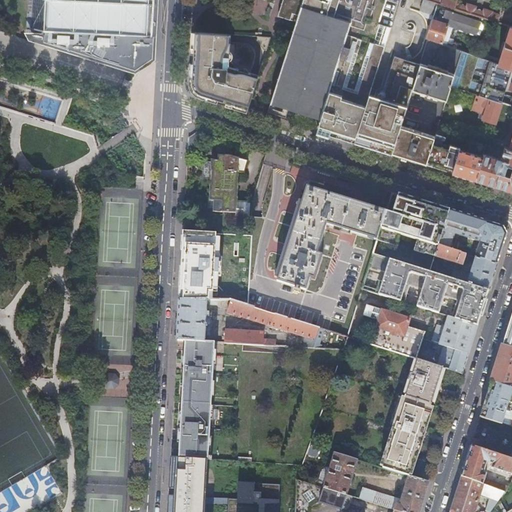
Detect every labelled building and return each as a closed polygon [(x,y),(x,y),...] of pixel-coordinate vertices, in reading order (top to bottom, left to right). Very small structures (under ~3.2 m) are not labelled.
[(30,0),(29,32),(33,42),(86,59),(135,74),(146,67),(155,60),(157,36),(158,0),(30,0)] [(339,0),(285,0),(280,17),(296,22),(271,103),(321,119),(345,42),(351,22),(334,17),(339,0)] [(356,8),(359,0),(339,0),(334,17),(351,22),(356,8)] [(383,0),(359,0),(356,8),(391,20),(393,17),(379,13),(383,0)] [(434,13),(437,3),(427,0),(423,0),(420,9),(434,13)] [(427,0),(437,3),(497,22),(499,17),(497,14),(492,12),(492,11),(483,8),(482,12),(480,11),(480,10),(479,10),(478,9),(477,9),(476,10),(475,10),(476,6),(466,3),(465,7),(464,6),(463,5),(463,4),(462,4),(460,4),(460,5),(458,4),(459,1),(456,0),(427,0)] [(356,8),(345,42),(321,119),(317,131),(317,134),(323,136),(329,138),(330,135),(343,139),(354,142),(369,94),(391,20),(356,8)] [(440,22),(432,20),(426,38),(428,39),(427,40),(441,44),(447,24),(476,34),(480,22),(444,10),(440,22)] [(511,26),(510,26),(498,63),(511,68),(511,67),(511,26)] [(241,67),(238,69),(233,68),(234,66),(231,60),(229,60),(231,59),(232,58),(233,57),(233,55),(233,53),(232,52),(231,50),(229,50),(230,35),(191,32),(188,82),(188,87),(190,90),(192,94),(194,95),(198,97),(204,99),(218,104),(222,105),(233,108),(247,113),(258,76),(248,73),(247,69),(246,68),(244,67),(242,67),(241,67)] [(270,37),(257,36),(256,41),(261,41),(264,45),(267,46),(270,37)] [(441,44),(427,40),(420,63),(421,63),(420,65),(412,90),(445,101),(450,87),(456,68),(461,51),(441,44)] [(498,63),(461,51),(456,68),(450,87),(476,95),(501,103),(511,105),(511,96),(504,94),(511,68),(498,63)] [(382,98),(369,94),(354,142),(392,154),(400,126),(412,90),(420,65),(395,57),(382,98)] [(495,123),(501,103),(476,95),(472,108),(480,111),(478,117),(495,123)] [(426,134),(400,126),(392,154),(416,161),(425,164),(428,153),(433,141),(434,137),(426,134)] [(464,134),(437,126),(434,137),(433,141),(444,144),(446,139),(452,140),(450,150),(458,153),(459,149),(464,134)] [(486,141),(494,143),(503,146),(506,147),(507,142),(483,135),(481,140),(486,141)] [(475,179),(496,186),(511,190),(511,148),(509,148),(506,147),(503,146),(499,159),(482,154),(482,155),(475,179)] [(458,153),(457,155),(452,173),(463,176),(475,179),(482,155),(459,149),(458,153)] [(440,157),(428,153),(425,164),(439,168),(452,173),(457,155),(442,150),(440,157)] [(217,161),(211,161),(211,162),(210,171),(212,171),(212,180),(211,191),(210,191),(209,201),(216,201),(215,212),(235,213),(236,201),(237,174),(242,174),(246,161),(229,157),(217,156),(217,161)] [(210,171),(211,162),(206,162),(201,164),(200,170),(202,171),(202,177),(206,180),(212,180),(212,171),(210,171)] [(376,241),(386,212),(305,187),(301,202),(297,201),(274,278),(278,279),(277,282),(294,287),(293,290),(299,291),(300,289),(305,290),(309,278),(314,279),(321,255),(317,253),(326,225),(376,241)] [(235,215),(250,216),(250,202),(236,201),(235,213),(235,215)] [(480,242),(475,257),(496,264),(502,244),(505,237),(506,234),(502,227),(499,226),(491,224),(475,219),(449,211),(438,246),(449,249),(454,234),(480,242)] [(232,302),(247,306),(251,236),(236,235),(232,302)] [(192,284),(191,301),(206,301),(207,301),(217,301),(218,301),(222,247),(195,244),(194,262),(195,262),(193,284),(192,284)] [(438,246),(435,257),(463,265),(464,262),(466,255),(449,249),(438,246)] [(372,255),(368,268),(385,273),(381,285),(378,284),(374,294),(378,295),(400,302),(403,303),(408,286),(421,290),(415,307),(438,314),(443,297),(455,300),(450,317),(477,326),(478,321),(482,308),(486,297),(488,290),(450,279),(429,272),(401,264),(389,260),(372,255)] [(450,279),(488,290),(493,275),(496,264),(475,257),(469,275),(460,272),(459,277),(451,274),(450,279)] [(177,333),(177,341),(184,341),(205,342),(205,336),(209,336),(210,310),(206,310),(206,305),(217,305),(217,301),(207,301),(206,301),(191,301),(179,301),(178,308),(178,313),(177,330),(177,333)] [(217,301),(217,305),(217,306),(227,309),(230,301),(218,301),(217,301)] [(302,348),(320,349),(320,346),(314,344),(319,329),(247,306),(232,302),(230,301),(227,309),(226,312),(303,337),(302,348)] [(370,345),(416,359),(422,339),(424,332),(407,327),(409,320),(367,307),(364,316),(378,321),(370,345)] [(511,313),(506,334),(502,345),(511,348),(511,313)] [(447,348),(468,354),(473,339),(477,326),(450,317),(447,316),(444,327),(437,325),(431,342),(438,344),(438,345),(447,348)] [(350,327),(347,337),(347,338),(358,341),(361,330),(350,327)] [(224,330),(224,343),(275,346),(275,341),(263,340),(263,332),(224,330)] [(320,336),(345,344),(347,338),(347,337),(339,335),(338,335),(322,330),(320,336)] [(182,383),(212,385),(214,343),(205,342),(184,341),(182,383)] [(491,382),(511,388),(511,348),(502,345),(496,364),(491,382)] [(443,368),(462,374),(464,366),(468,354),(447,348),(442,367),(443,368)] [(409,382),(404,396),(431,404),(431,403),(442,369),(443,368),(442,367),(416,359),(411,375),(408,374),(406,381),(409,382)] [(442,369),(431,403),(434,404),(445,370),(442,369)] [(511,388),(491,382),(485,401),(480,417),(491,420),(502,424),(511,427),(511,388)] [(177,458),(208,460),(211,460),(211,457),(208,457),(212,385),(182,383),(177,458)] [(431,404),(404,396),(382,468),(408,476),(409,474),(430,406),(431,404)] [(430,406),(409,474),(412,475),(433,407),(430,406)] [(480,417),(478,422),(489,426),(491,420),(480,417)] [(472,439),(470,446),(481,450),(483,443),(472,439)] [(465,464),(461,476),(504,492),(507,487),(484,479),(486,474),(483,473),(487,463),(492,465),(490,469),(511,475),(511,460),(481,450),(470,446),(465,464)] [(334,453),(323,487),(347,495),(357,460),(334,453)] [(168,496),(167,511),(204,511),(205,503),(206,497),(208,460),(177,458),(170,458),(168,496)] [(408,476),(399,504),(402,505),(411,477),(408,476)] [(455,496),(450,511),(449,511),(474,511),(477,503),(479,496),(488,500),(486,506),(485,511),(487,511),(490,511),(498,501),(504,492),(461,476),(455,496)] [(393,509),(394,510),(401,511),(418,511),(422,500),(428,482),(411,477),(402,505),(399,504),(395,503),(393,509)] [(297,479),(295,511),(310,511),(311,507),(318,502),(349,511),(353,497),(347,495),(323,487),(297,479)] [(278,511),(280,484),(238,482),(237,499),(228,498),(228,504),(227,511),(278,511)] [(366,501),(387,507),(390,496),(369,490),(366,501)] [(479,496),(477,503),(486,506),(488,500),(479,496)] [(504,511),(498,501),(490,511),(504,511)]
